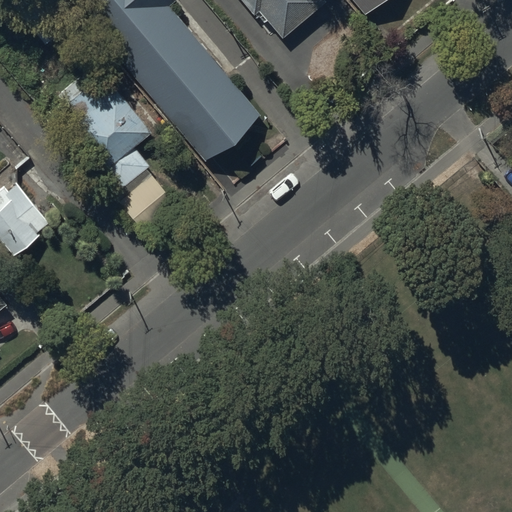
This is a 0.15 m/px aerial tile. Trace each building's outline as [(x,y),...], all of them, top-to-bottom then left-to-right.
[(69,0),(202,157),(257,111),(164,2),(166,0),(69,0)] [(256,7),(279,34),(318,0),(240,0),(250,11),(256,7)] [(352,0),(362,11),(375,0),(352,0)] [(148,127),(100,69),(50,111),(115,188),(146,162),(129,142),(148,127)] [(49,221),(16,181),(6,189),(2,184),(0,185),(0,234),(13,250),(49,221)]
